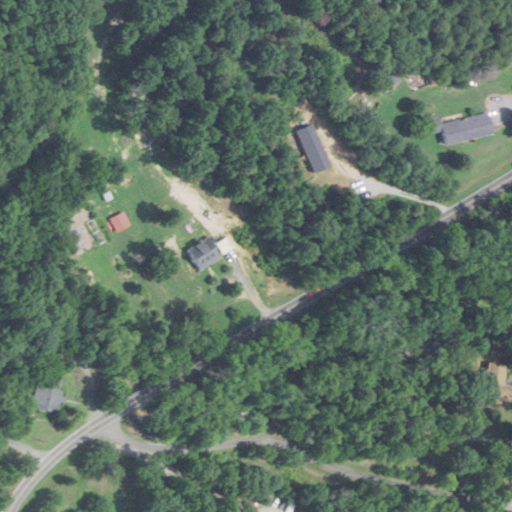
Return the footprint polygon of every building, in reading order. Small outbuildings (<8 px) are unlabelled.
[(380,73),(394,86),(408,70),(394,58),(380,73)] [(443,145),(491,134),(486,111),(429,124),(432,134),(440,132),(443,145)] [(110,211),(114,221),(121,218),(117,208),(110,211)] [(72,244),(80,257),(94,249),(86,236),(72,244)] [(195,269),(218,261),(210,239),(187,248),(195,269)] [(511,406),(511,397),(511,387),(503,386),(506,366),(487,363),(481,401),(511,406)] [(37,385),(32,408),(56,413),(64,380),(49,377),(47,388),(37,385)]
